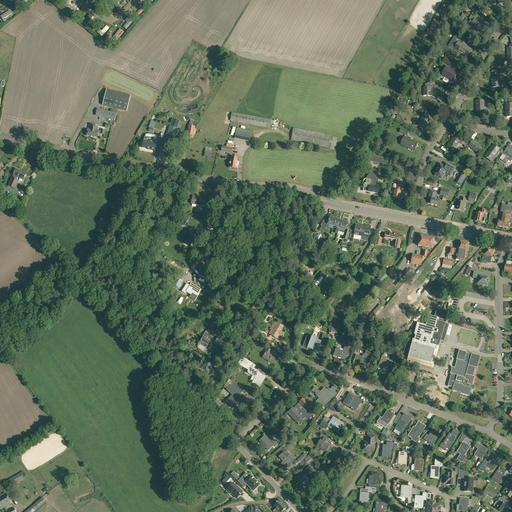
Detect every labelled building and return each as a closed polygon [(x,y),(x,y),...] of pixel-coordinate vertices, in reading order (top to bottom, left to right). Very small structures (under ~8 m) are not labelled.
[(120,3),(120,2),(118,0),(114,0),(113,1),(120,11),(124,8),(120,3)] [(11,9),(15,16),(20,14),(16,6),(11,9)] [(475,29),(475,27),(482,31),(483,30),(485,31),(488,27),(486,26),(486,25),(471,16),(469,19),(471,20),(473,21),(471,25),(470,26),(475,29)] [(454,37),(461,42),(464,38),(456,33),(454,37)] [(462,52),(468,56),(472,50),(459,42),(454,49),(461,54),(462,52)] [(442,62),(451,67),(452,65),(454,62),(451,60),(446,56),(443,60),(442,62)] [(447,66),(441,76),(452,82),(458,73),(447,66)] [(492,74),(492,88),(500,87),(503,87),(503,80),(500,80),(499,74),(492,74)] [(436,99),(441,102),(443,98),(445,99),(447,96),(441,92),(440,92),(436,89),(437,86),(429,81),(427,84),(425,84),(425,87),(424,87),(424,93),(424,96),(428,96),(432,96),(437,99),(436,99)] [(106,89),(106,92),(102,105),(110,107),(114,108),(125,112),(128,102),(130,95),(106,89)] [(476,101),(477,114),(484,113),(484,101),(488,101),(488,96),(483,97),(483,101),(476,101)] [(188,113),(200,109),(198,103),(189,106),(190,108),(187,109),(188,113)] [(420,108),(425,112),(428,108),(422,105),(419,104),(416,109),(419,110),(420,108)] [(102,117),(114,120),(116,113),(104,110),(103,110),(97,109),(95,116),(101,117),(102,117)] [(230,121),(269,128),(271,120),(232,112),(230,121)] [(418,125),(425,129),(431,117),(425,113),(418,125)] [(186,137),(192,138),(195,126),(193,126),(194,120),(190,120),(189,125),(186,137)] [(86,136),(98,137),(98,133),(100,134),(104,134),(105,130),(101,129),(100,131),(97,131),(98,126),(89,125),(88,130),(87,129),(86,136)] [(163,144),(172,147),(177,133),(178,133),(179,130),(178,129),(169,126),(163,144)] [(291,140),(328,147),(330,135),(293,128),(291,140)] [(247,135),(247,132),(236,129),(235,132),(234,139),(249,142),(251,136),(247,135)] [(142,147),(155,150),(156,144),(156,142),(153,141),(154,139),(144,137),(142,147)] [(410,148),(415,150),(418,143),(404,137),(401,145),(410,148)] [(446,152),(451,156),(453,153),(452,152),(460,142),(462,144),(464,141),(459,137),(457,139),(454,137),(446,148),(448,149),(446,152)] [(469,146),(478,153),(482,147),(473,140),(471,142),(469,141),(465,146),(468,148),(469,146)] [(221,151),(231,154),(233,143),(229,143),(229,144),(227,143),(226,146),(222,146),(221,151)] [(498,151),(501,153),(504,147),(502,146),(500,148),(494,144),(485,157),(491,161),(498,151)] [(503,161),(507,164),(510,164),(511,164),(511,162),(511,161),(511,162),(511,160),(511,149),(508,147),(507,149),(504,147),(501,153),(506,156),(503,161)] [(237,168),(239,162),(237,162),(237,161),(237,157),(231,156),(231,159),(229,159),(228,163),(229,163),(229,167),(236,169),(236,168),(237,168)] [(435,175),(440,178),(443,175),(444,175),(445,173),(448,175),(449,174),(451,175),(455,168),(448,164),(446,167),(440,164),(436,170),(437,172),(435,175)] [(405,174),(406,167),(394,165),(393,172),(405,174)] [(8,186),(15,189),(18,180),(17,179),(17,178),(23,180),(26,173),(15,169),(13,176),(12,178),(11,177),(8,186)] [(375,193),(378,194),(379,186),(376,186),(379,171),(371,169),(366,180),(365,180),(364,180),(364,181),(363,182),(363,183),(362,183),(362,184),(362,185),(363,185),(363,186),(363,187),(364,187),(363,191),(375,194),(375,193)] [(458,179),(463,182),(467,175),(462,172),(458,179)] [(402,195),(401,195),(401,191),(400,190),(402,185),(397,184),(396,188),(395,188),(395,189),(392,189),(391,194),(393,194),(393,196),(399,198),(402,198),(402,195)] [(440,195),(448,197),(449,190),(441,188),(440,195)] [(430,204),(438,206),(439,200),(434,199),(436,191),(430,190),(428,201),(431,202),(430,204)] [(196,206),(200,207),(200,205),(204,206),(205,200),(199,199),(199,197),(192,196),(191,204),(196,205),(196,206)] [(457,209),(463,211),(463,207),(464,207),(465,203),(466,199),(462,198),(461,202),(459,201),(457,209)] [(498,225),(509,227),(510,222),(511,214),(511,208),(511,202),(506,202),(506,201),(503,201),(502,204),(500,212),(503,213),(501,221),(499,220),(498,225)] [(478,221),(481,222),(482,218),(483,218),(484,214),(486,215),(487,210),(480,209),(479,213),(476,212),(474,220),(475,221),(478,222),(478,221)] [(215,215),(206,212),(203,219),(212,222),(215,215)] [(177,221),(184,226),(188,220),(181,216),(177,221)] [(333,226),(335,219),(329,217),(328,221),(326,219),(319,230),(322,233),(325,228),(326,229),(329,225),(333,226)] [(338,233),(342,221),(335,219),(333,226),(336,227),(335,233),(337,234),(338,233)] [(342,239),(347,240),(350,230),(346,229),(348,223),(342,221),(338,233),(343,235),(342,239)] [(354,235),(368,238),(370,228),(356,225),(354,235)] [(191,232),(186,240),(190,242),(189,245),(193,247),(200,237),(191,232)] [(394,248),(400,249),(402,236),(388,233),(388,234),(385,233),(384,238),(391,240),(391,241),(394,242),(394,241),(395,241),(394,248)] [(428,248),(432,249),(433,244),(432,244),(434,238),(433,238),(433,237),(420,234),(420,235),(418,246),(422,247),(422,248),(428,249),(428,248)] [(455,260),(459,260),(462,246),(463,246),(464,242),(459,241),(458,245),(457,245),(456,249),(454,248),(450,248),(449,254),(456,256),(455,260)] [(459,260),(465,261),(467,251),(468,251),(469,247),(468,247),(468,243),(464,242),(463,246),(462,246),(459,260)] [(307,250),(313,253),(318,246),(313,243),(307,250)] [(483,262),(490,264),(492,256),(494,248),(486,247),(484,254),(485,254),(483,262)] [(422,256),(423,256),(422,256),(412,254),(410,264),(421,266),(422,256)] [(442,267),(451,269),(453,260),(444,258),(442,267)] [(378,270),(385,265),(380,260),(374,265),(378,270)] [(462,274),(467,277),(472,268),(466,265),(462,274)] [(480,287),(481,287),(482,287),(482,286),(483,285),(483,284),(487,285),(488,281),(489,277),(484,276),(485,274),(474,271),(472,277),(478,278),(477,280),(478,280),(477,284),(477,285),(478,286),(479,287),(480,287)] [(292,279),(299,282),(301,277),(298,275),(299,273),(296,272),(292,279)] [(387,276),(382,272),(376,279),(381,283),(387,276)] [(435,279),(440,283),(444,277),(440,273),(435,279)] [(311,285),(320,292),(324,287),(321,285),(326,278),(320,274),(311,285)] [(178,289),(182,282),(176,278),(172,285),(178,289)] [(192,293),(197,296),(201,290),(191,283),(190,285),(187,283),(181,291),(185,294),(186,292),(191,295),(192,293)] [(426,290),(432,295),(435,292),(429,287),(426,290)] [(344,302),(348,305),(353,298),(349,296),(344,302)] [(409,312),(414,305),(404,297),(399,304),(396,301),(391,307),(396,311),(398,308),(400,309),(402,307),(409,312)] [(367,318),(372,322),(384,308),(380,304),(367,318)] [(416,322),(411,339),(408,338),(401,357),(406,358),(406,361),(432,368),(439,344),(440,340),(443,341),(448,324),(445,323),(446,320),(445,320),(447,311),(437,308),(435,317),(428,315),(425,325),(416,322)] [(383,319),(387,314),(383,311),(377,318),(380,320),(382,317),(383,319)] [(269,334),(276,338),(278,335),(282,337),(284,333),(281,331),(283,327),(275,321),(270,329),(271,330),(269,334)] [(264,331),(268,333),(269,331),(268,331),(268,327),(271,326),(270,323),(265,323),(262,324),(262,330),(264,331)] [(198,343),(197,345),(198,348),(202,351),(205,350),(206,348),(207,345),(210,341),(213,337),(205,332),(202,337),(203,337),(200,341),(199,340),(198,343)] [(260,342),(265,346),(268,343),(258,335),(255,338),(258,340),(259,340),(261,342),(260,342)] [(213,343),(223,349),(227,342),(218,336),(213,343)] [(302,346),(317,352),(321,341),(306,336),(302,346)] [(337,357),(344,360),(349,346),(352,347),(354,343),(343,339),(342,344),(345,345),(342,351),(339,350),(339,348),(335,347),(332,355),(336,357),(337,357)] [(266,351),(262,357),(273,363),(276,357),(269,353),(271,350),(266,347),(265,350),(266,351)] [(456,359),(457,359),(454,370),(451,370),(450,373),(450,374),(451,374),(447,386),(448,387),(448,386),(453,388),(452,390),(460,392),(460,393),(469,396),(471,388),(471,385),(472,385),(474,377),(472,376),(475,368),(476,369),(477,368),(476,368),(477,365),(476,364),(478,356),(480,357),(480,356),(471,354),(466,353),(466,352),(459,350),(459,351),(457,359),(456,359)] [(362,365),(367,367),(370,357),(371,353),(367,352),(366,351),(365,355),(363,354),(362,357),(355,355),(352,363),(360,366),(361,364),(363,365),(362,365)] [(384,374),(386,375),(388,371),(385,370),(387,364),(384,363),(386,357),(387,358),(389,354),(384,353),(383,356),(381,355),(379,363),(380,363),(377,372),(383,374),(384,374)] [(252,383),(258,386),(264,376),(258,373),(258,372),(250,367),(253,363),(242,357),(238,364),(248,370),(246,372),(255,377),(252,383)] [(209,364),(206,369),(217,374),(220,368),(209,364)] [(226,401),(232,407),(235,404),(234,403),(241,396),(244,399),(250,393),(245,389),(238,385),(234,382),(231,385),(230,385),(226,389),(232,395),(226,401)] [(319,398),(316,402),(322,408),(337,395),(334,392),(337,388),(333,385),(330,390),(328,392),(324,388),(320,392),(315,387),(311,390),(316,395),(316,396),(319,398)] [(345,404),(354,410),(361,400),(355,397),(348,392),(345,396),(348,397),(348,396),(353,399),(350,403),(347,401),(345,404)] [(307,411),(311,407),(303,399),(299,403),(307,411)] [(212,406),(220,414),(225,409),(216,400),(212,406)] [(305,418),(308,421),(312,417),(302,407),(297,413),(296,412),(292,407),(287,413),(296,422),(300,417),(303,420),(305,418)] [(308,412),(313,417),(316,414),(311,409),(308,412)] [(381,434),(384,436),(388,430),(391,426),(388,425),(394,415),(386,410),(382,418),(380,417),(377,422),(385,428),(381,434)] [(405,414),(404,417),(399,414),(393,423),(397,425),(394,429),(395,429),(393,432),(399,435),(401,433),(402,433),(402,434),(412,418),(405,414)] [(325,416),(320,425),(326,429),(328,426),(337,432),(342,425),(341,424),(342,422),(333,417),(331,420),(325,416)] [(411,447),(414,449),(418,442),(419,441),(420,439),(417,437),(424,426),(418,422),(410,434),(413,437),(411,440),(415,442),(411,447)] [(448,434),(442,443),(441,443),(439,446),(444,450),(445,450),(447,446),(449,447),(458,432),(453,429),(450,435),(448,434)] [(431,446),(432,444),(438,435),(434,432),(432,434),(430,433),(428,435),(426,434),(423,438),(430,442),(429,444),(431,446)] [(316,445),(325,451),(330,445),(327,443),(330,438),(322,433),(319,437),(321,438),(316,445)] [(363,450),(373,450),(374,442),(376,442),(377,434),(373,434),(373,433),(367,433),(366,445),(363,444),(363,450)] [(259,441),(268,450),(274,445),(275,447),(278,444),(273,439),(271,441),(265,435),(259,441)] [(457,459),(463,463),(466,457),(464,455),(470,446),(467,445),(470,441),(468,439),(465,438),(456,452),(460,454),(457,459)] [(393,446),(393,443),(386,443),(386,446),(382,445),(381,457),(389,457),(390,449),(392,449),(392,446),(393,446)] [(474,455),(480,459),(486,449),(478,444),(476,448),(478,449),(474,455)] [(398,464),(405,464),(406,453),(410,453),(410,448),(406,446),(405,449),(402,449),(402,453),(399,452),(398,464)] [(288,456),(284,452),(282,453),(279,456),(284,462),(282,464),(284,467),(287,464),(289,465),(295,459),(290,454),(288,456)] [(297,460),(300,463),(306,457),(303,454),(297,460)] [(486,466),(493,471),(502,458),(494,454),(492,456),(488,463),(486,462),(485,463),(484,462),(479,469),(479,470),(483,472),(486,466)] [(414,471),(421,471),(422,460),(422,456),(418,456),(418,460),(415,459),(414,471)] [(430,478),(438,478),(439,467),(442,467),(443,462),(435,458),(434,467),(431,467),(430,478)] [(295,479),(301,485),(306,480),(304,479),(311,472),(312,473),(315,470),(310,465),(295,479)] [(498,468),(496,473),(502,477),(507,470),(509,471),(508,473),(511,475),(511,466),(510,470),(508,468),(507,469),(503,466),(501,469),(498,468)] [(447,484),(454,485),(455,475),(458,475),(459,469),(455,468),(455,472),(448,471),(447,476),(444,476),(444,483),(447,483),(447,484)] [(5,481),(9,488),(26,478),(22,471),(5,481)] [(233,472),(231,474),(236,480),(239,478),(233,472)] [(368,487),(371,487),(380,488),(380,485),(378,484),(379,474),(371,473),(371,476),(369,475),(368,484),(369,484),(368,487)] [(242,477),(238,481),(244,487),(247,485),(253,491),(259,485),(250,475),(245,480),(242,477)] [(492,478),(501,484),(503,480),(501,479),(494,475),(492,478)] [(463,491),(471,492),(471,484),(473,484),(473,478),(464,478),(463,491)] [(233,483),(226,489),(236,498),(242,492),(233,483)] [(502,493),(510,498),(511,494),(511,486),(510,485),(508,489),(505,487),(502,493)] [(408,500),(411,500),(412,494),(408,494),(409,487),(401,486),(400,497),(408,498),(408,500)] [(368,491),(376,491),(376,488),(365,487),(365,490),(361,490),(360,501),(367,501),(368,491)] [(0,496),(0,509),(11,503),(6,493),(0,496)] [(414,507),(422,508),(422,500),(426,500),(427,493),(423,493),(423,497),(415,496),(414,507)] [(493,506),(501,511),(505,505),(508,502),(502,498),(501,499),(497,496),(494,500),(496,502),(493,506)] [(23,511),(34,511),(36,511),(46,502),(42,497),(32,506),(23,511)] [(457,510),(467,511),(467,505),(470,506),(471,500),(460,499),(459,505),(457,505),(457,510)] [(279,500),(273,506),(279,511),(278,511),(286,511),(284,510),(286,508),(279,500)] [(426,511),(439,511),(441,504),(435,504),(435,501),(430,501),(429,503),(428,503),(426,511)] [(382,511),(384,503),(376,502),(375,511),(382,511)]
